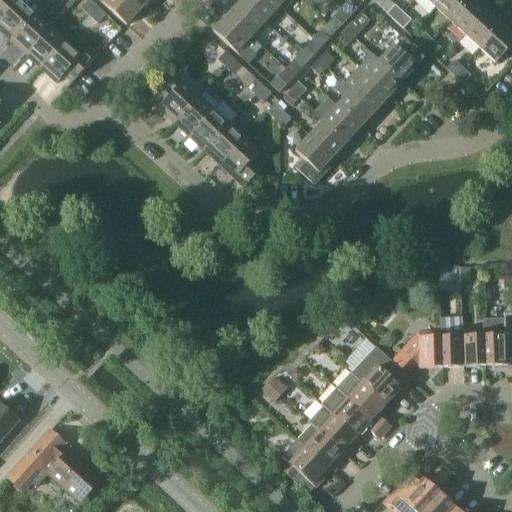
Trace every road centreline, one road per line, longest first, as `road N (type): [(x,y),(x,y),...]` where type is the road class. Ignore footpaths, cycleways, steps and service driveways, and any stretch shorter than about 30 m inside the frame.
road 1 (residential): [(511,111),(472,144),(388,161),(331,206),(264,212),(219,198),(114,96)]
road 2 (tertiary): [(200,511),(0,327)]
road 3 (residential): [(114,96),(58,114),(41,109),(0,69)]
road 4 (residential): [(114,96),(199,0)]
